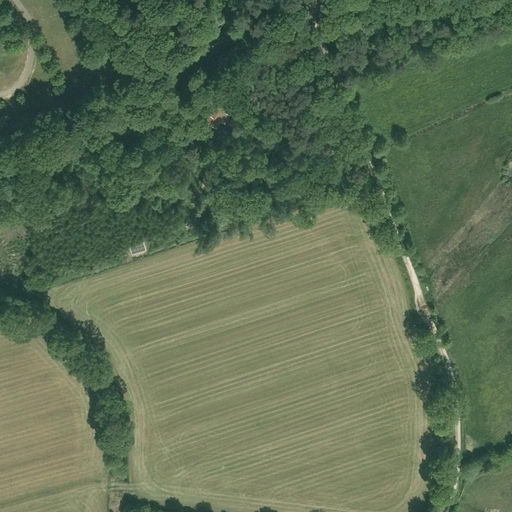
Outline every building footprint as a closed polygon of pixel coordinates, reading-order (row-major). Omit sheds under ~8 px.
[(16,60),(17,59),(13,51),(5,54),(15,75),(22,72),(16,60)] [(140,57),(132,57),(132,67),(140,66),(140,57)] [(57,102),(63,100),(57,84),(51,87),(57,102)] [(205,110),(209,113),(205,120),(216,126),(220,119),(224,122),(228,115),(224,112),(228,106),(217,99),(213,106),(209,103),(205,110)] [(20,102),(15,104),(22,121),(27,119),(20,102)]
